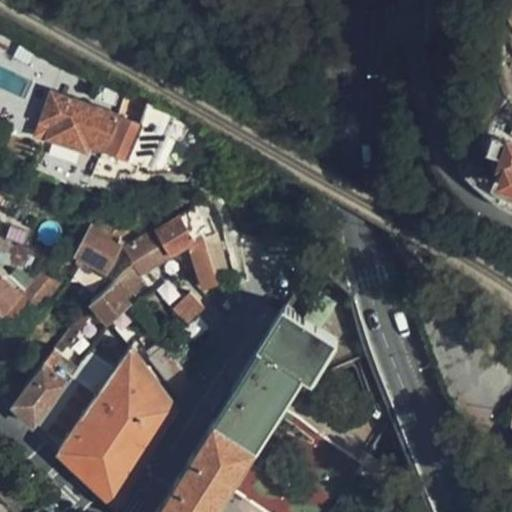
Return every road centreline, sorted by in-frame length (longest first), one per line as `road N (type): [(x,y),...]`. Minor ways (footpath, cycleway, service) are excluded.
road 1 (unclassified): [(450,511),(384,335),(360,244),(348,157),(357,0)]
road 2 (tertiary): [(95,511),(0,422)]
